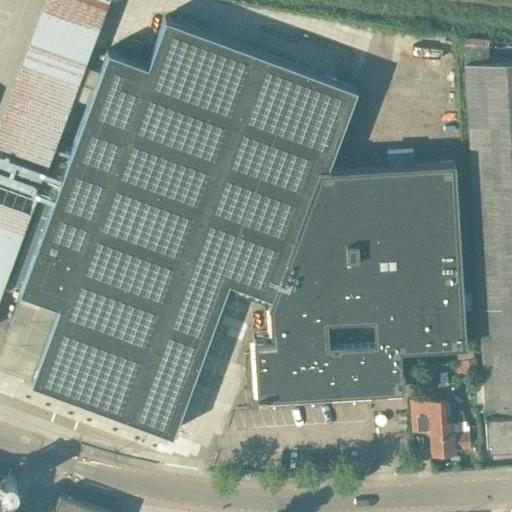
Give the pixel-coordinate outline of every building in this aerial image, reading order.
[(0,286),(106,2),(100,0),(53,0),(0,138),(0,286)] [(146,62),(107,47),(18,288),(58,303),(30,379),(171,431),(228,275),(270,290),(266,303),(268,303),(270,335),(252,336),(256,395),(400,386),(398,346),(464,342),(453,163),(321,171),(354,84),(164,13),(146,62)] [(511,445),(511,59),(464,62),(486,447),(511,445)] [(440,397),(426,398),(408,399),(410,429),(427,427),(429,451),(452,449),(452,446),(467,445),(466,429),(451,430),(450,418),(442,419),(440,397)] [(112,511),(57,492),(50,511),(112,511)] [(0,493),(0,511),(4,511),(10,497),(0,493)]
